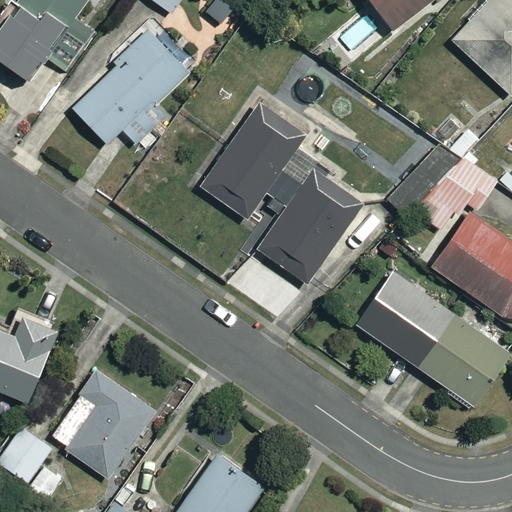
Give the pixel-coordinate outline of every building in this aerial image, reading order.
[(31,86),(49,61),(68,74),(98,33),(79,19),(93,0),(92,0),(24,0),(21,5),(17,3),(0,26),(0,73),(5,67),(31,86)] [(183,0),(151,0),(172,15),(183,0)] [(370,0),(393,32),(438,0),(370,0)] [(511,0),(494,0),(455,43),(479,65),(466,79),(487,98),(499,85),(511,96),(511,0)] [(198,69),(158,27),(117,66),(120,69),(76,111),(110,147),(126,132),(139,147),(162,125),(151,114),(198,69)] [(331,157),(262,108),(203,190),(257,228),(270,209),(283,219),(260,252),(309,286),(365,208),(318,175),(331,157)] [(413,213),(465,162),(441,146),(387,201),(406,220),(413,213)] [(465,162),(413,213),(439,233),(467,205),(474,210),(497,183),(465,162)] [(511,242),(472,215),(434,270),(507,321),(511,321),(511,242)] [(511,362),(511,356),(397,275),(360,327),(478,411),(511,362)] [(20,342),(0,333),(0,393),(33,408),(64,335),(30,320),(20,342)] [(100,373),(55,439),(70,449),(67,452),(104,477),(151,407),(100,373)] [(54,451),(25,430),(0,464),(29,486),(54,451)] [(237,511),(257,482),(211,450),(168,511),(237,511)] [(129,511),(114,501),(105,511),(129,511)] [(371,511),(355,501),(348,511),(371,511)]
